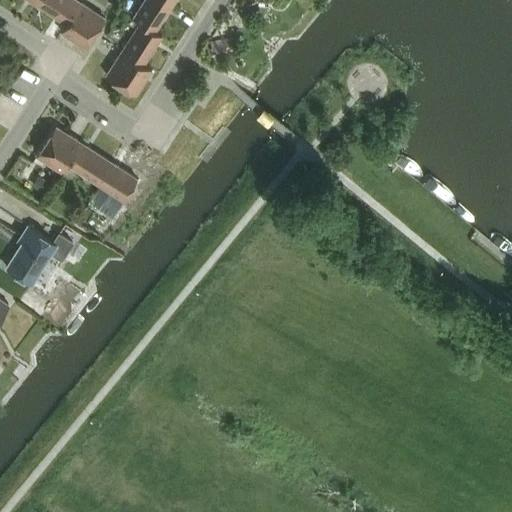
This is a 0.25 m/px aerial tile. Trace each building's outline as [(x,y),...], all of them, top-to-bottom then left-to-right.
[(78,0),(39,0),(37,4),(66,22),(79,1),(78,0)] [(169,0),(143,0),(133,17),(139,22),(140,21),(153,30),(154,29),(172,2),(169,0)] [(66,22),(61,30),(73,38),(92,9),(79,1),(66,22)] [(92,9),(73,38),(86,46),(104,17),(92,9)] [(140,21),(139,22),(122,48),(143,62),(161,34),(154,29),(153,30),(140,21)] [(215,59),(228,56),(227,51),(237,49),(234,35),(210,41),(215,59)] [(122,48),(114,61),(143,80),(151,67),(143,62),(122,48)] [(114,61),(106,74),(134,92),(143,80),(114,61)] [(55,124),(36,154),(48,162),(68,132),(55,124)] [(68,132),(48,162),(61,170),(66,162),(80,141),(68,132)] [(80,141),(66,162),(94,180),(108,159),(80,141)] [(108,159),(94,180),(101,184),(104,186),(122,198),(136,177),(108,159)] [(42,177),(36,188),(45,194),(52,183),(42,177)] [(101,184),(90,200),(112,214),(122,198),(104,186),(101,184)] [(18,239),(22,241),(6,266),(32,282),(52,251),(62,258),(73,240),(59,231),(54,240),(28,224),(18,239)] [(41,309),(40,314),(42,318),(47,320),(51,317),(52,313),(50,309),(46,307),(41,309)]
